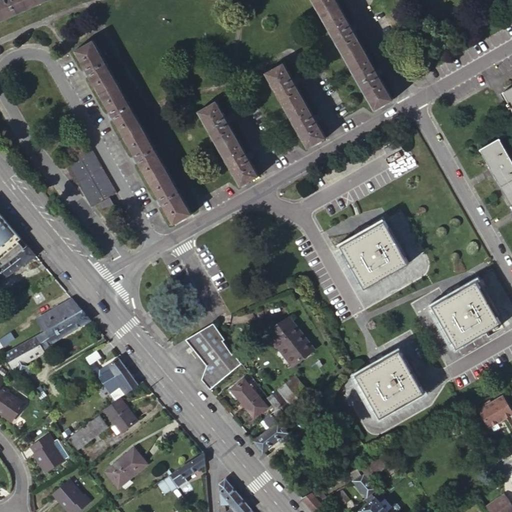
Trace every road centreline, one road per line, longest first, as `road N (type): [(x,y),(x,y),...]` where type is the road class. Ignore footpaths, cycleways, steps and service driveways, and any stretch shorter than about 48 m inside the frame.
road 1 (residential): [(155,247),(48,62),(17,51),(0,67)]
road 2 (residential): [(0,91),(15,124),(127,267)]
road 3 (residential): [(511,287),(413,103)]
road 4 (primary): [(94,288),(228,447)]
road 5 (residential): [(413,103),(253,193)]
road 6 (residential): [(253,193),(300,211),(357,312)]
road 7 (primary): [(0,177),(94,288)]
